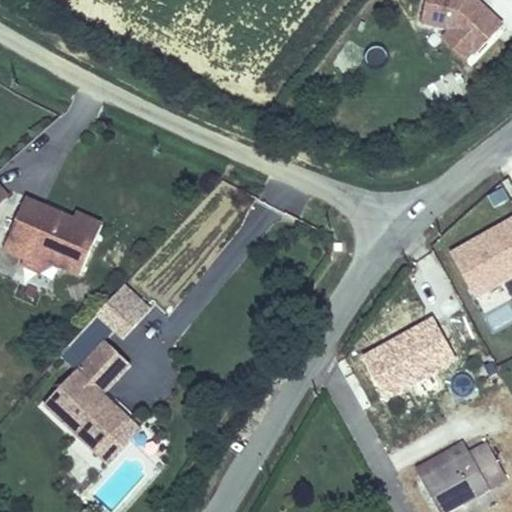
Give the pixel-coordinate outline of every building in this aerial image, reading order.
[(479,0),(428,0),(422,28),(448,33),(439,40),(466,67),(506,27),(479,0)] [(440,97),(460,86),(454,75),(433,86),(440,97)] [(30,237),(53,249),(78,263),(104,215),(79,201),(74,206),(27,186),(5,232),(27,244),(30,237)] [(511,213),(449,249),(479,298),(511,281),(511,213)] [(40,261),(53,249),(30,237),(27,244),(22,252),(40,261)] [(151,302),(126,278),(108,297),(134,321),(151,302)] [(124,331),(134,321),(108,297),(98,308),(124,331)] [(99,450),(134,412),(107,385),(133,358),(106,334),(46,399),(99,450)] [(411,461),(437,509),(502,473),(481,437),(464,447),(457,435),(411,461)]
